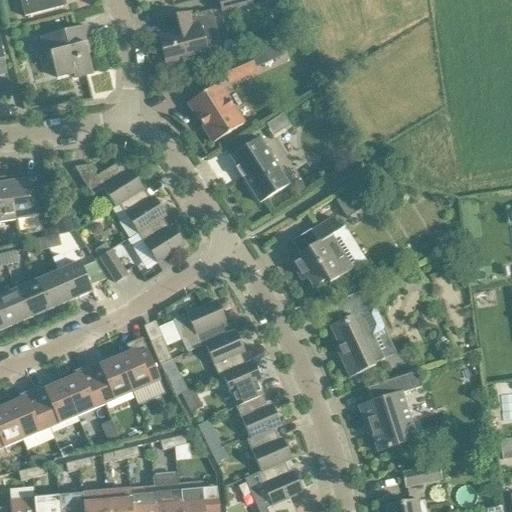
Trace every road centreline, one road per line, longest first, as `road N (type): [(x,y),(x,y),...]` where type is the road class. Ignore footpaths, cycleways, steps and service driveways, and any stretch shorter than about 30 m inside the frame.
road 1 (residential): [(346,511),(322,415),(233,248)]
road 2 (residential): [(0,371),(107,324),(233,248)]
road 3 (residential): [(233,248),(178,161),(128,125)]
road 4 (residential): [(0,136),(128,125)]
road 5 (residential): [(128,125),(130,52),(117,0)]
